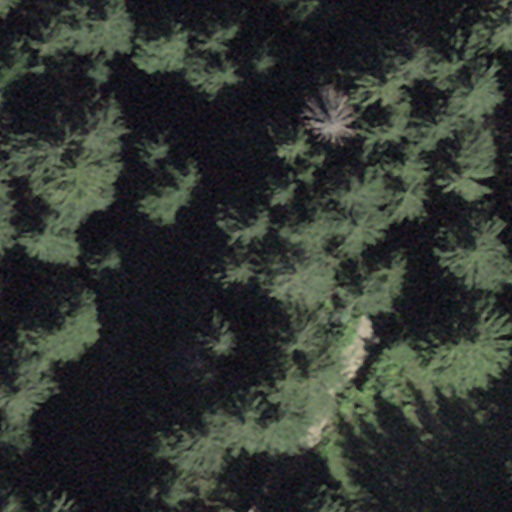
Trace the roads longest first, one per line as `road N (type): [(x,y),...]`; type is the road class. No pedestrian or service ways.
road 1 (track): [(69,511),(120,70),(119,0)]
road 2 (track): [(511,252),(440,244),(369,311),(253,511)]
